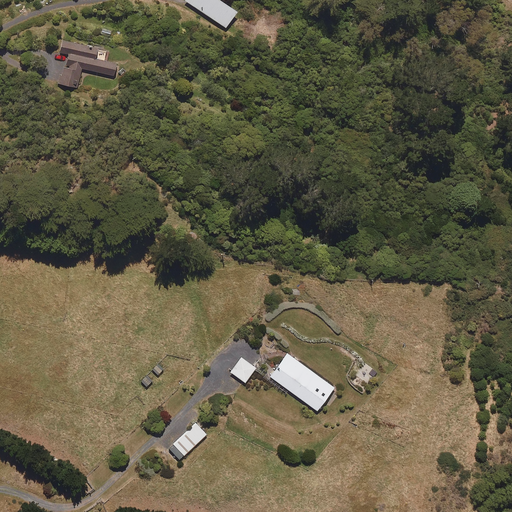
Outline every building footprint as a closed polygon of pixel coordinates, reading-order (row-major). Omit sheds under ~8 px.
[(236,10),(220,0),(184,0),(185,0),(225,27),(236,10)] [(114,28),(102,25),(100,33),(112,36),(114,28)] [(97,48),(61,39),(59,50),(69,52),(65,66),(63,65),(59,83),(77,87),(81,68),(113,75),(116,63),(94,58),(97,48)] [(334,387),(287,353),(270,376),(317,410),(334,387)] [(255,367),(240,357),(230,371),(245,382),(255,367)] [(156,362),(149,368),(157,377),(164,371),(156,362)] [(206,434),(195,422),(173,443),(184,455),(206,434)]
